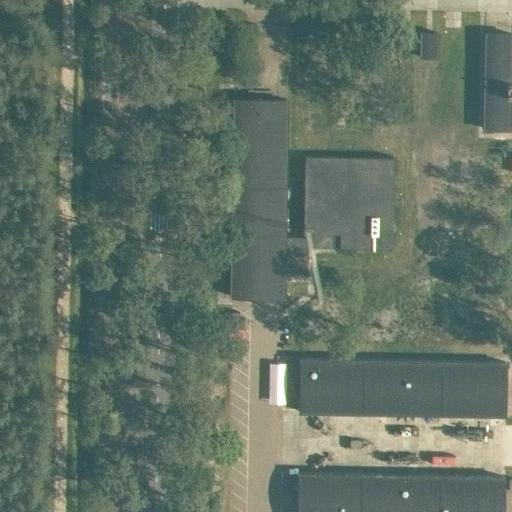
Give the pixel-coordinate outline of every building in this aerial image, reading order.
[(400,31),(400,45),(414,45),(414,31),(400,31)] [(437,31),(432,31),(420,31),(420,56),(437,56),(437,31)] [(511,80),(510,80),(511,47),(511,33),(485,32),(484,127),(510,128),(510,95),(511,95),(511,80)] [(231,295),(283,296),(284,245),(284,236),(287,98),(234,98),(231,295)] [(306,237),(291,236),(284,236),(284,245),(285,245),(295,245),(339,246),(339,247),(391,248),(393,156),(304,154),(303,232),(306,232),(306,237)] [(309,250),(295,250),(295,245),(285,245),(284,274),(309,275),(309,250)] [(299,410),(309,410),(505,414),(505,361),(300,358),(299,410)] [(297,511),(502,511),(504,476),(298,472),(297,511)]
